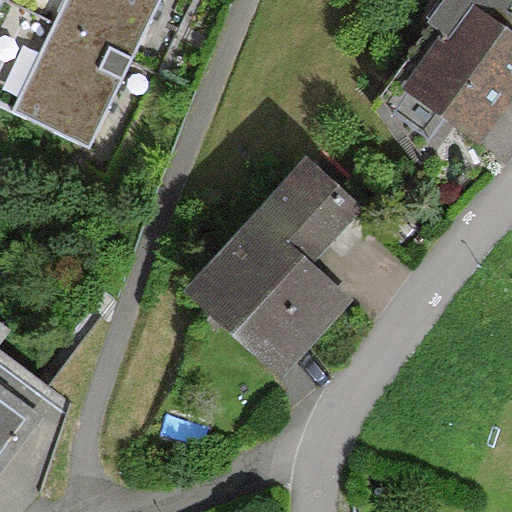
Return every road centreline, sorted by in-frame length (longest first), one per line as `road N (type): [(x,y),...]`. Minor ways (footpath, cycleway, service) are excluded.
road 1 (residential): [(250,0),(95,397),(84,489),(90,511)]
road 2 (residential): [(318,461),(347,395),(388,337),(511,197)]
road 3 (residential): [(133,511),(197,496),(266,456),(318,461)]
